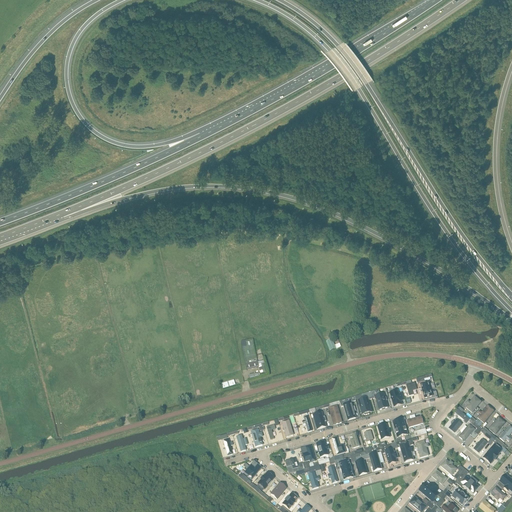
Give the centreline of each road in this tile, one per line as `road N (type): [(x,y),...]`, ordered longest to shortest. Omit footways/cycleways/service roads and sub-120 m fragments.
road 1 (unclassified): [(0,464),(370,358),(432,354),(477,364)]
road 2 (motorway): [(60,214),(174,188),(252,188),(359,225),(511,319)]
road 3 (motorway): [(60,214),(285,108),(460,0)]
road 4 (motorway): [(257,0),(309,30),(343,66),(443,227),(511,310)]
road 5 (motorway): [(511,296),(464,238),(351,61),(279,0)]
road 6 (motorway): [(206,134),(122,145),(78,114),(66,73),(73,41),(121,0)]
road 7 (motorway): [(435,0),(206,134)]
road 8 (motorway): [(206,134),(0,222)]
road 9 (residential): [(448,404),(258,453)]
road 10 (motorway): [(511,246),(494,169),(511,72)]
road 11 (motorway): [(95,0),(32,51),(0,98)]
road 12 (residential): [(434,460),(309,497)]
